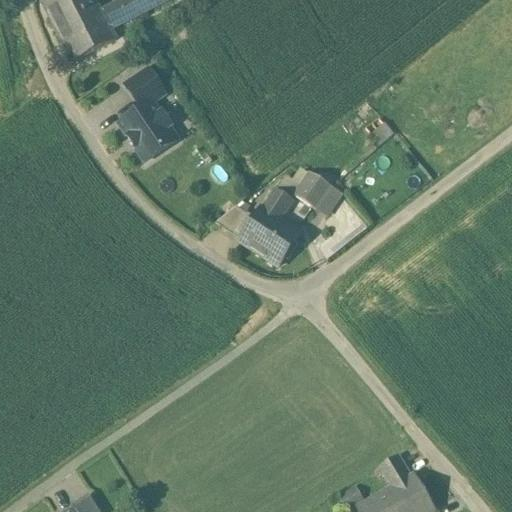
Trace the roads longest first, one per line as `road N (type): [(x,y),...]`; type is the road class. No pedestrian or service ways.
road 1 (residential): [(302,295),(180,231),(124,181),(55,75),(26,0)]
road 2 (residential): [(488,511),(302,295)]
road 3 (residential): [(302,295),(511,133)]
